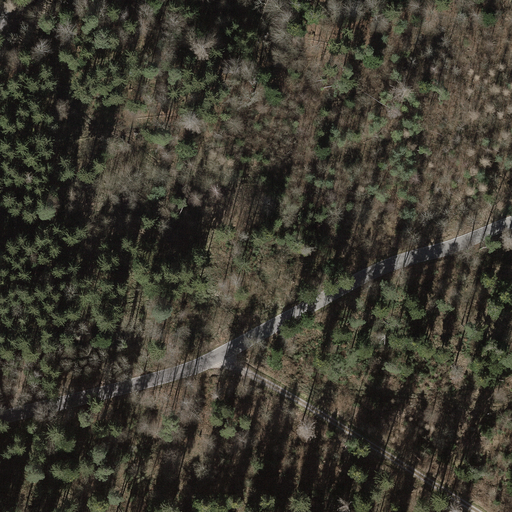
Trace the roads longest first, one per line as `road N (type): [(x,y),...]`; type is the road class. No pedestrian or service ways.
road 1 (residential): [(0,417),(194,367),(373,272),(511,223)]
road 2 (track): [(218,357),(479,511)]
